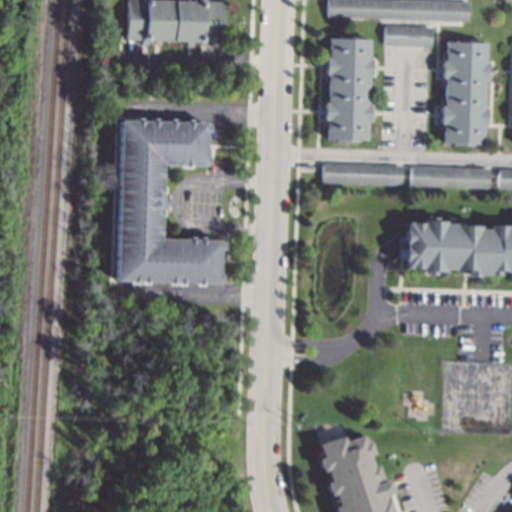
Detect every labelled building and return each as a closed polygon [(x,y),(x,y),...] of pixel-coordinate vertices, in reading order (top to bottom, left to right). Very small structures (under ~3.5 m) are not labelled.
[(205,0),(219,1),(221,1),(219,42),(204,41),(203,41),(203,46),(197,46),(198,43),(190,42),(190,46),(185,46),(185,40),(158,39),(158,45),(152,44),(153,41),(145,41),(145,44),(140,44),(140,39),(139,39),(124,39),(123,38),(124,0),(205,0)] [(430,0),(466,1),(467,1),(466,21),(404,19),(324,16),(324,0),(430,0)] [(429,27),(428,46),(427,46),(407,46),(383,45),(381,45),(382,25),(429,27)] [(357,36),(357,38),(367,39),(366,58),(369,58),(368,75),(366,75),(365,103),(368,103),(367,120),(364,120),(363,140),(323,138),(323,120),(321,120),(321,102),(324,102),(325,74),(322,74),(323,56),(326,56),(326,37),(336,38),(336,36),(357,36)] [(473,42),(483,42),(483,62),(485,62),(485,79),(482,79),(482,107),(484,107),(484,124),(481,124),(480,143),(470,143),(470,145),(450,145),(451,142),(440,142),(440,123),(438,123),(438,105),(441,105),(441,78),(439,78),(439,60),(442,60),(442,41),(452,41),(452,39),(473,40),(473,42)] [(125,120),(202,123),(202,124),(202,125),(203,125),(206,125),(206,132),(203,132),(202,157),(205,157),(205,164),(201,164),(201,166),(159,165),(157,239),(216,240),(216,243),(219,243),(219,250),(216,249),(216,275),(218,275),(218,281),(215,281),(215,283),(214,283),(121,280),(112,280),(117,120),(125,120)] [(320,163),(399,165),(398,185),(319,183),(320,163)] [(487,168),(487,170),(486,188),(450,186),(407,185),(408,168),(408,166),(487,168)] [(511,169),(511,188),(495,188),(496,171),(496,169),(511,169)] [(442,217),(441,221),(478,222),(477,228),(486,229),(486,225),(511,225),(511,271),(496,271),(495,275),(474,274),(474,277),(466,276),(464,276),(464,270),(440,269),(440,271),(431,271),(431,274),(421,274),(421,271),(418,270),(418,268),(402,267),(402,260),(400,260),(401,256),(401,247),(403,247),(403,243),(401,243),(401,241),(402,229),(403,229),(404,222),(419,222),(420,220),(423,220),(433,220),(433,217),(442,217)] [(361,441),(366,440),(371,454),(366,456),(369,467),(374,465),(379,480),(385,478),(390,491),(380,495),(382,500),(386,499),(390,511),(332,511),(331,507),(335,505),(331,494),(327,496),(323,482),(327,481),(323,470),(319,471),(315,458),(319,457),(315,445),(340,436),(342,441),(359,436),(361,441)]
